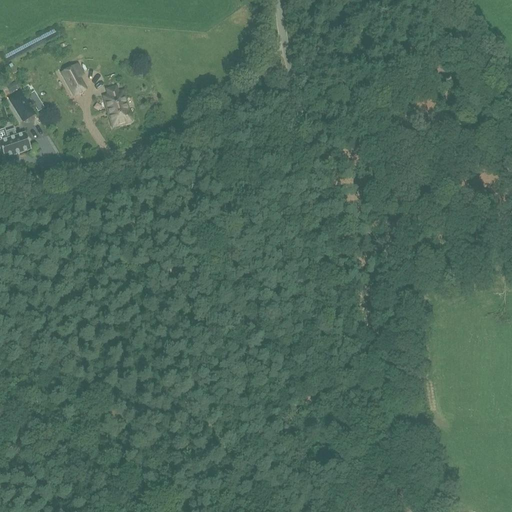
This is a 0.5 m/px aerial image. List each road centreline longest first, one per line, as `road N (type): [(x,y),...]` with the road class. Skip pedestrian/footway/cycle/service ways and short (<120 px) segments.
road 1 (unclassified): [(283,36),(351,404),(359,511)]
road 2 (unclassified): [(0,193),(192,129),(253,76),(283,36)]
